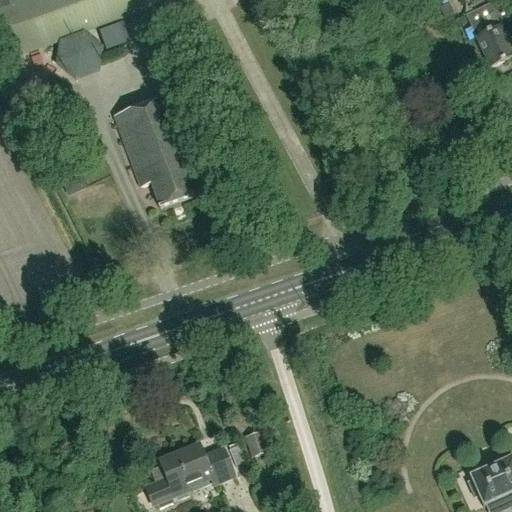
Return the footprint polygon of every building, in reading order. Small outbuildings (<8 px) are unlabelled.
[(25,0),(10,6),(8,0),(0,0),(0,18),(14,58),(169,0),(25,0)] [(511,53),(500,28),(511,22),(511,0),(502,0),(488,8),(493,17),(479,24),(485,36),(475,41),(491,71),(511,60),(511,53)] [(99,73),(102,50),(82,33),(59,42),(56,68),(76,82),(99,73)] [(184,175),(197,170),(169,98),(114,120),(141,191),(151,187),(161,212),(194,199),(184,175)] [(252,460),(267,455),(261,435),(246,439),(252,460)] [(159,465),(167,482),(146,491),(153,508),(157,507),(159,511),(173,505),(171,501),(189,493),(187,488),(210,479),(214,488),(234,479),(223,452),(204,461),(198,449),(159,465)] [(467,484),(474,500),(478,498),(482,509),(511,495),(511,461),(511,460),(469,479),(471,483),(467,484)]
